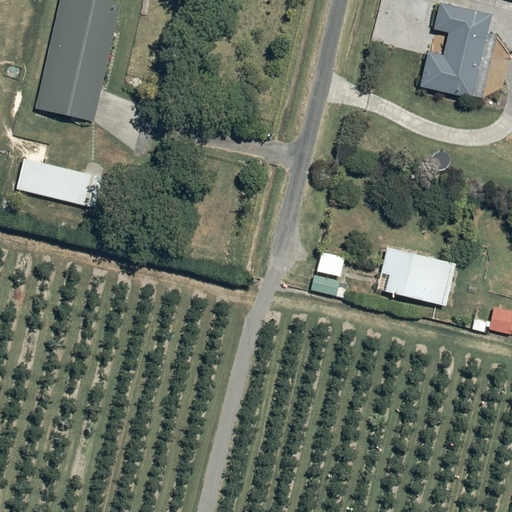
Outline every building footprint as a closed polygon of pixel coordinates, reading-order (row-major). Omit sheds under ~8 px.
[(119,4),(102,0),(58,0),(34,109),(93,122),(119,4)] [(491,16),(440,4),(433,30),(448,34),(443,56),(426,53),(418,88),(471,100),(491,16)] [(101,176),(24,158),(16,190),(94,208),(101,176)] [(455,265),(385,248),(375,290),(444,307),(455,265)] [(346,280),(313,270),(308,288),(341,298),(346,280)] [(511,308),(494,305),(490,326),(511,330),(511,308)]
